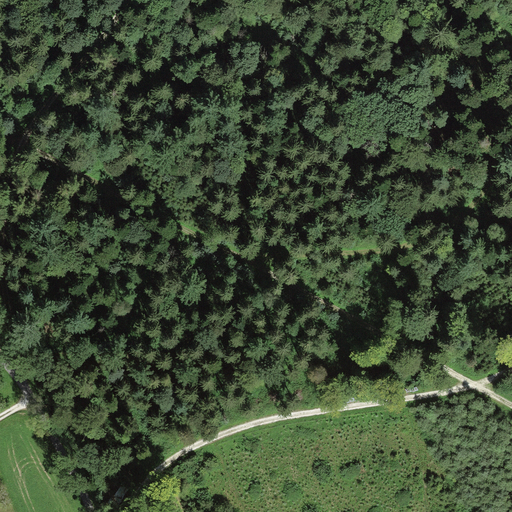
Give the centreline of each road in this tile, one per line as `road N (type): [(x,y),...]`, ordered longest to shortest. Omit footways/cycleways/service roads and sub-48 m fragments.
road 1 (track): [(0,112),(35,122),(511,404)]
road 2 (track): [(126,0),(35,122),(25,166),(15,336),(43,404)]
road 3 (track): [(127,511),(164,460),(235,428),(476,385),(511,368)]
road 4 (track): [(251,255),(420,237),(480,200),(511,152)]
road 5 (unclassified): [(0,358),(43,404),(90,511)]
